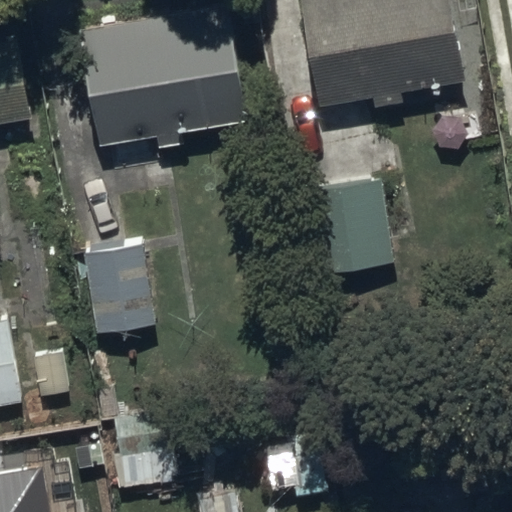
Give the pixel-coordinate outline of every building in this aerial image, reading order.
[(229,0),(135,0),(81,9),(100,122),(155,113),(158,131),(183,127),(180,106),(245,95),(229,0)] [(451,0),(305,0),(320,85),(373,76),(374,86),(400,81),(398,71),(462,60),(451,0)] [(0,111),(33,106),(19,28),(0,31),(0,111)] [(391,246),(378,166),(306,178),(319,257),(391,246)] [(141,223),(80,234),(94,311),(155,299),(141,223)] [(0,390),(18,388),(3,303),(0,303),(0,390)] [(315,401),(263,410),(274,470),(292,467),(294,480),(329,474),(315,401)] [(47,511),(40,467),(0,474),(0,511),(47,511)]
